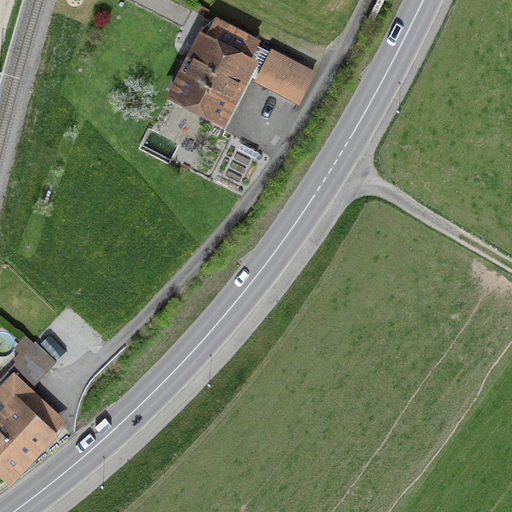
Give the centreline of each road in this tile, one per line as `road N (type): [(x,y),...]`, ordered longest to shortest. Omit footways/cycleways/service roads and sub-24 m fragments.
road 1 (secondary): [(9,511),(106,433),(225,309),(344,142),(422,0)]
road 2 (track): [(329,165),(511,268)]
